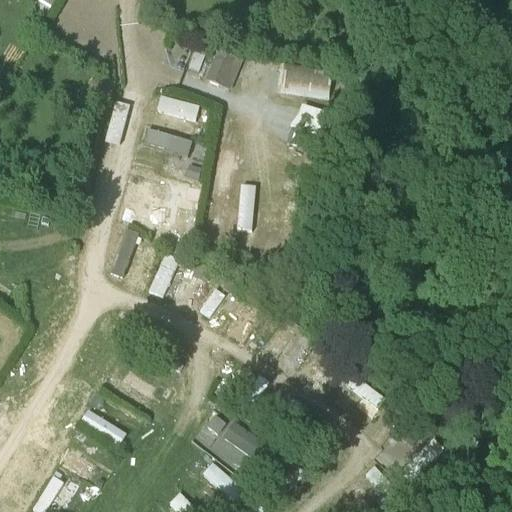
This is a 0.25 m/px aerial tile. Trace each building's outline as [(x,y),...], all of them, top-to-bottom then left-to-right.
[(44,22),(57,2),(54,0),(39,0),(31,14),(44,22)] [(229,96),(242,63),(217,54),(204,85),(229,96)] [(330,142),(337,119),(303,109),(296,132),(330,142)] [(202,162),(206,146),(149,132),(145,147),(202,162)] [(223,148),(213,194),(228,198),(238,152),(223,148)] [(185,200),(201,201),(202,186),(185,185),(185,200)] [(206,244),(220,246),(227,205),(212,203),(206,244)] [(176,228),(159,226),(157,241),(189,245),(194,206),(179,205),(176,228)] [(256,256),(263,210),(248,207),(240,253),(256,256)] [(134,284),(146,251),(136,247),(140,236),(127,231),(111,276),(134,284)] [(167,255),(150,294),(165,301),(182,262),(167,255)] [(191,282),(188,293),(203,296),(205,285),(191,282)] [(216,291),(203,315),(213,321),(226,297),(216,291)] [(232,334),(243,340),(257,313),(246,307),(232,334)] [(165,353),(173,334),(143,321),(141,327),(128,322),(122,335),(165,353)] [(104,388),(149,414),(158,398),(113,372),(104,388)] [(88,413),(81,427),(124,448),(131,434),(88,413)] [(222,434),(230,421),(217,413),(209,426),(222,434)] [(232,425),(226,445),(258,455),(264,436),(232,425)] [(92,480),(101,466),(70,448),(62,462),(92,480)] [(237,505),(248,493),(214,464),(203,476),(237,505)] [(36,511),(48,511),(56,501),(64,506),(74,488),(54,477),(35,511),(36,511)] [(198,511),(180,495),(170,506),(177,511),(198,511)]
